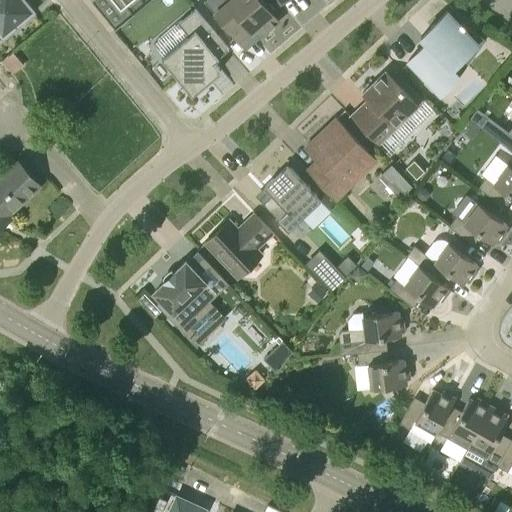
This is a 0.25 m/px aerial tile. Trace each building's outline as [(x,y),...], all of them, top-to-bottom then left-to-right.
[(0,0),(0,35),(2,38),(34,12),(24,0),(0,0)] [(130,0),(113,0),(121,8),(130,0)] [(251,32),(257,40),(279,21),(274,15),(274,9),(269,3),(264,3),(261,0),(205,0),(204,1),(239,42),(251,32)] [(207,78),(209,81),(220,71),(218,69),(220,68),(214,61),(229,48),(195,8),(178,23),(188,35),(161,58),(176,75),(178,74),(193,91),(207,78)] [(460,24),(447,11),(431,27),(432,29),(422,38),(426,43),(408,60),(440,94),(442,92),(462,73),(455,65),(466,55),(472,59),(485,41),(486,40),(462,22),(460,24)] [(400,112),(413,100),(385,71),(362,93),(370,101),(371,101),(372,106),(371,106),(357,120),(352,114),(350,116),(378,144),(406,118),(400,112)] [(335,198),(341,193),(376,160),(336,118),(318,135),(325,142),(312,154),(318,160),(308,170),(335,198)] [(479,128),(469,120),(461,130),(472,138),(479,128)] [(511,136),(503,129),(495,139),(511,151),(511,136)] [(39,182),(16,157),(2,171),(0,168),(0,225),(10,217),(7,214),(39,182)] [(416,179),(425,171),(413,159),(405,167),(416,179)] [(400,197),(412,185),(392,164),(380,176),(400,197)] [(511,166),(508,164),(493,183),(485,177),(478,187),(499,203),(506,193),(511,198),(511,166)] [(317,196),(290,168),(276,182),(273,179),(264,187),(272,195),(263,204),(288,230),(306,213),(302,210),(317,196)] [(429,196),(429,191),(425,187),(420,188),(417,191),(417,196),(421,200),(426,200),(429,196)] [(305,215),(315,225),(333,207),(323,197),(305,215)] [(507,225),(479,203),(464,222),(456,216),(449,226),(469,242),(476,232),(492,244),(495,240),(498,243),(507,231),(504,228),(507,225)] [(282,243),(255,213),(243,224),(245,226),(240,231),(229,220),(205,243),(238,277),(261,254),(255,248),(272,233),(281,243),(282,243)] [(406,256),(419,265),(439,281),(447,271),(462,283),(465,280),(468,282),(477,270),(474,268),(477,264),(449,242),(434,262),(413,246),(406,256)] [(169,317),(196,346),(226,318),(210,301),(229,283),(197,250),(196,251),(205,261),(195,271),(186,261),(175,272),(174,271),(164,281),(164,282),(154,292),(163,301),(160,304),(170,314),(166,318),(167,319),(169,317)] [(331,290),(345,277),(344,276),(336,267),(321,251),(307,264),(331,290)] [(361,265),(368,270),(374,261),(367,256),(361,265)] [(450,289),(439,281),(419,265),(404,285),(396,278),(389,288),(409,304),(416,294),(432,306),(438,299),(441,301),(450,289)] [(367,273),(358,266),(351,275),(360,282),(367,273)] [(324,296),(325,289),(320,284),(314,284),(309,288),(308,295),(313,300),(319,300),(324,296)] [(357,353),(382,350),(381,338),(401,335),(400,331),(404,330),(402,315),(398,316),(398,311),(363,315),(362,312),(354,313),(348,320),(349,329),(342,330),(339,333),(341,354),(357,353)] [(382,350),(357,353),(358,365),(368,364),(371,388),(406,384),(406,379),(409,378),(408,364),(404,364),(404,359),(384,361),(382,350)] [(257,370),(266,381),(277,370),(268,359),(257,370)] [(436,432),(449,409),(456,398),(442,391),(441,394),(432,389),(422,407),(412,401),(399,423),(401,424),(397,432),(404,436),(408,428),(410,429),(415,421),(436,432)] [(437,432),(467,448),(491,406),(476,397),(475,401),(469,398),(460,415),(449,409),(436,432),(437,432)] [(497,465),(509,443),(499,437),(509,420),(504,417),(505,414),(491,406),(467,448),(486,459),(497,465)] [(511,444),(509,443),(497,465),(506,471),(511,474),(511,444)] [(497,465),(491,475),(501,480),(506,471),(497,465)] [(186,496),(176,511),(202,511),(206,507),(186,496)]
